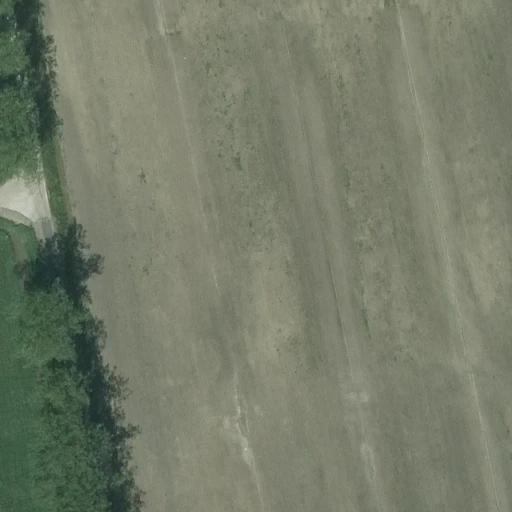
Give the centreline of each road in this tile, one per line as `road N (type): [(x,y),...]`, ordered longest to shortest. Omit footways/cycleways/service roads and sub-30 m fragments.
road 1 (unclassified): [(93,511),(36,214)]
road 2 (unclassified): [(36,214),(0,7)]
